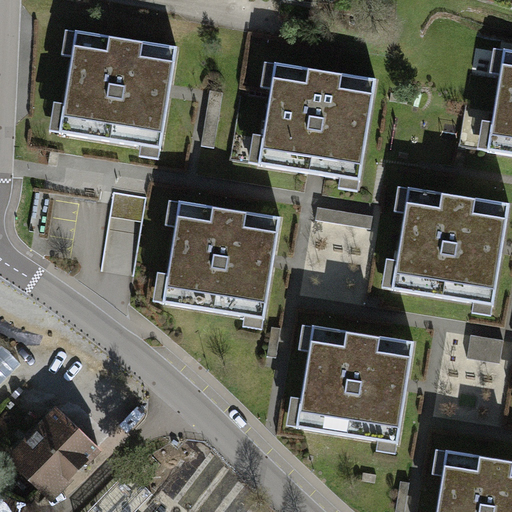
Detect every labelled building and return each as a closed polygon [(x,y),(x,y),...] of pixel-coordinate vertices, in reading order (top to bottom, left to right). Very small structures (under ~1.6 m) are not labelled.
[(172,92),(178,50),(65,33),(62,56),(72,58),(64,106),(52,104),(48,134),(139,148),(137,159),(161,163),(172,92)] [(511,51),(494,49),(490,76),(502,78),(494,126),(484,125),(480,151),(511,155),(511,51)] [(361,195),(379,82),(265,64),(261,88),(274,90),(266,141),(253,138),(249,165),(316,175),(339,179),(337,191),(361,195)] [(223,93),(211,92),(202,147),(214,149),(223,93)] [(505,247),(511,207),(398,189),(394,214),(406,216),(398,264),(388,262),(383,290),(475,305),(474,315),(493,318),(505,247)] [(274,263),(280,221),(169,204),(166,227),(175,228),(167,277),(157,276),(153,306),(245,320),(244,328),(264,331),(274,263)] [(373,217),(318,209),(316,220),(371,229),(373,217)] [(280,329),(272,328),(267,358),(276,359),(280,329)] [(408,385),(414,346),(303,328),(300,352),(311,354),(303,403),(290,401),(286,429),(379,444),(377,455),(396,458),(408,385)] [(504,342),(471,337),(468,360),(500,365),(504,342)] [(0,381),(19,360),(1,344),(0,344),(0,381)] [(101,454),(56,410),(5,462),(50,506),(101,454)] [(511,511),(511,463),(436,452),(432,476),(444,478),(438,511),(511,511)] [(127,472),(87,511),(134,511),(151,496),(127,472)] [(377,477),(364,474),(363,482),(376,484),(377,477)] [(402,482),(396,511),(405,511),(410,484),(402,482)]
